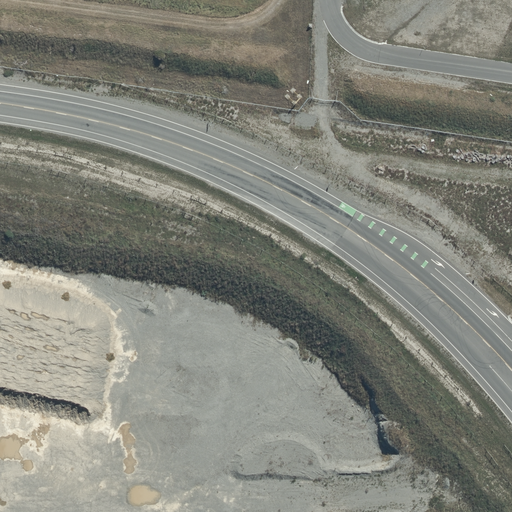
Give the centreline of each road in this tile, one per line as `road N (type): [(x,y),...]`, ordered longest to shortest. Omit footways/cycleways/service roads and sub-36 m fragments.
road 1 (tertiary): [(346,229),(280,189),(163,139),(0,104)]
road 2 (tertiary): [(511,379),(442,306),(346,229)]
road 3 (tertiary): [(346,229),(439,263),(511,332)]
